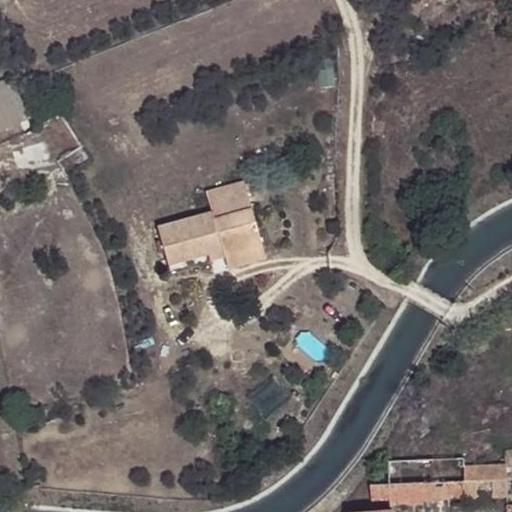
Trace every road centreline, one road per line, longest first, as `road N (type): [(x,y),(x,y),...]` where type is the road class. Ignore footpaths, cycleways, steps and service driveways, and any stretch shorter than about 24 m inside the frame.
road 1 (track): [(404,286),(363,266),(351,221),(361,54),(342,0)]
road 2 (track): [(363,266),(304,266),(245,316),(225,315),(208,295)]
